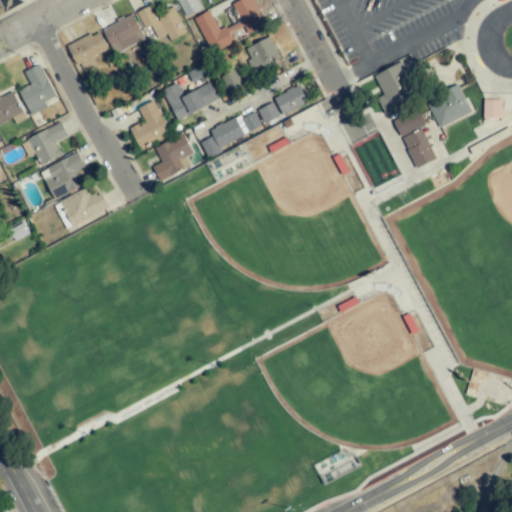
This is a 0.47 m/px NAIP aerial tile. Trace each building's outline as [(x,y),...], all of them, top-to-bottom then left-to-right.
[(176,0),(184,17),(201,9),(197,0),(176,0)] [(195,17),(210,54),(234,44),(229,33),(244,27),(246,33),(265,25),(253,0),(239,0),(231,3),(239,22),(218,31),(210,11),(195,17)] [(144,29),(151,26),(156,39),(167,34),(169,40),(186,33),(175,10),(158,17),(152,5),(136,12),(144,29)] [(101,29),(114,54),(144,39),(132,15),(101,29)] [(107,50),(99,31),(68,44),(80,72),(96,65),(92,56),(107,50)] [(244,49),(255,73),(281,61),(269,37),(244,49)] [(373,76),(383,95),(376,98),(384,114),(418,97),(400,62),(373,76)] [(54,96),(40,64),(24,71),(30,85),(18,91),(30,115),(47,107),(44,101),(54,96)] [(183,96),(176,83),(161,90),(175,120),(218,100),(210,83),(183,96)] [(471,112),(458,86),(426,103),(439,129),(471,112)] [(281,114),(307,104),(301,87),(274,96),(281,114)] [(0,97),(0,123),(22,112),(12,92),(0,97)] [(501,118),(502,99),(482,99),(482,118),(501,118)] [(137,147),(168,135),(153,101),(137,108),(143,122),(129,128),(137,147)] [(281,116),(275,102),(257,110),(263,124),(281,116)] [(424,126),(418,111),(393,122),(400,137),(424,126)] [(260,128),(254,112),(209,130),(212,137),(200,142),(207,159),(221,153),(218,145),(260,128)] [(60,155),(54,142),(67,136),(61,123),(24,141),(36,166),(60,155)] [(435,159),(421,128),(401,138),(415,168),(435,159)] [(192,154),(183,134),(153,148),(160,163),(152,167),(158,181),(189,166),(185,157),(192,154)] [(83,166),(78,154),(40,170),(52,198),(81,186),(75,170),(83,166)] [(66,229),(108,209),(100,192),(89,197),(85,189),(54,203),(66,229)] [(13,240),(28,234),(22,221),(8,227),(13,240)]
